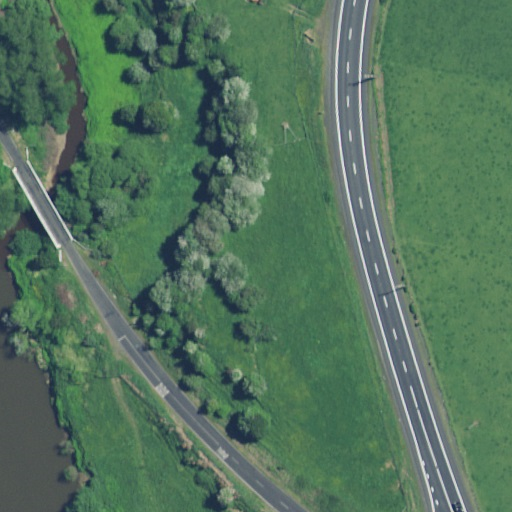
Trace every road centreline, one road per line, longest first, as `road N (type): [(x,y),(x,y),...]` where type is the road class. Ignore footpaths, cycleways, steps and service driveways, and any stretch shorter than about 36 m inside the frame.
road 1 (primary): [(453,511),(351,165),(351,0)]
road 2 (unclassified): [(0,125),(119,326),(186,411),(294,511)]
